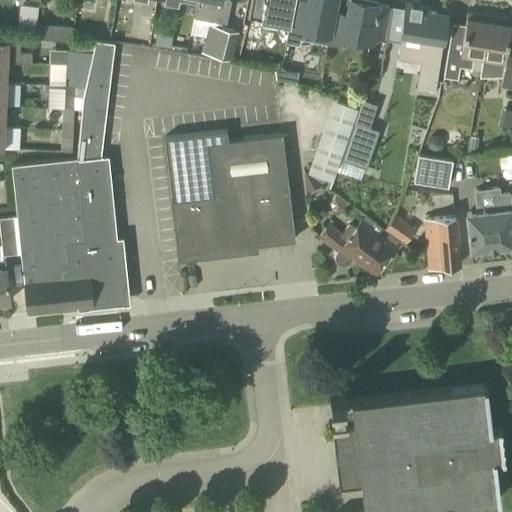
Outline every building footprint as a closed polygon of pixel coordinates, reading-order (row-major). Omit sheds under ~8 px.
[(196,0),(196,4),(194,17),(226,23),(230,0),(196,0)] [(290,26),(294,4),(294,0),(251,0),(248,17),(289,25),(290,26)] [(334,12),(335,12),(336,0),(307,0),(306,6),(294,4),(290,26),(289,25),(285,42),(299,45),(301,35),(327,40),(328,40),(334,12)] [(328,40),(327,40),(326,44),(340,46),(342,40),(367,44),(368,41),(371,42),(373,36),(386,39),(392,7),(378,4),(379,0),(378,0),(377,4),(355,0),(349,0),(346,14),(335,12),(334,12),(328,40)] [(405,9),(401,33),(425,37),(421,61),(417,89),(435,92),(447,14),(428,11),(428,6),(406,2),(405,7),(405,9)] [(483,54),(489,14),(467,11),(461,50),(448,48),(443,76),(457,78),(460,66),(471,68),(474,53),(483,54)] [(511,18),(489,14),(483,54),(479,76),(501,76),(500,86),(511,88),(511,58),(506,57),(511,18)] [(160,32),(161,17),(150,16),(148,31),(160,32)] [(70,41),(72,26),(36,23),(35,38),(70,41)] [(231,59),(238,31),(209,23),(201,51),(231,59)] [(92,51),(89,65),(83,96),(77,157),(11,163),(27,308),(38,307),(38,309),(117,301),(114,278),(120,277),(117,246),(111,246),(102,155),(100,155),(115,43),(96,39),(92,51)] [(89,65),(92,51),(65,50),(65,65),(76,65),(89,65)] [(75,78),(76,65),(65,65),(64,78),(75,78)] [(281,72),(275,71),(276,80),(296,83),(299,72),(282,69),(281,72)] [(63,107),(74,107),(75,85),(64,85),(63,107)] [(73,121),(74,107),(63,107),(62,121),(73,121)] [(355,121),(342,160),(366,168),(379,129),(370,126),(355,121)] [(227,129),(165,137),(172,200),(177,199),(184,253),(259,244),(295,239),(282,133),(228,139),(227,129)] [(59,149),(71,149),(71,135),(59,135),(59,149)] [(447,184),(452,158),(418,152),(414,179),(447,184)] [(499,194),(498,188),(476,190),(477,203),(480,203),(481,211),(466,212),(470,249),(511,244),(511,218),(509,193),(499,194)] [(405,242),(415,227),(394,213),(385,228),(405,242)] [(428,265),(460,263),(456,215),(424,217),(428,265)] [(0,227),(3,254),(17,252),(14,216),(0,217),(0,227)] [(395,244),(362,219),(347,238),(329,223),(319,235),(336,249),(335,251),(334,255),(335,260),(339,263),(344,263),(349,260),(352,256),(373,273),(395,244)] [(0,301),(9,301),(5,259),(0,259),(0,301)] [(490,424),(485,383),(347,400),(348,412),(358,411),(361,439),(357,440),(356,436),(332,439),(335,463),(339,463),(341,472),(336,473),(339,497),(363,494),(363,490),(367,490),(369,511),(460,511),(459,502),(500,497),(494,455),(504,454),(500,423),(490,424)]
